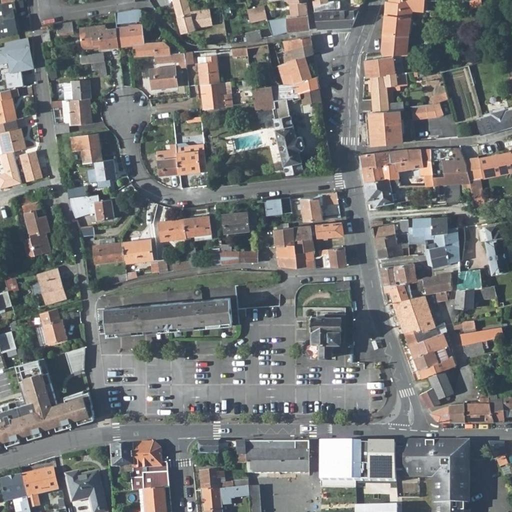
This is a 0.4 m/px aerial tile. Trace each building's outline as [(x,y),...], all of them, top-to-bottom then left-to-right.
[(2,4),(0,4),(0,35),(18,32),(14,12),(13,12),(12,9),(24,7),(22,0),(20,0),(15,1),(2,4)] [(172,0),(181,33),(196,30),(195,28),(191,11),(190,4),(188,0),(172,0)] [(285,0),(289,3),(291,16),(308,14),(307,2),(306,0),(285,0)] [(334,1),(328,3),(314,5),(318,30),(352,28),(359,10),(341,11),(340,0),(334,1)] [(389,0),(390,2),(387,2),(385,15),(383,34),(409,35),(412,10),(424,11),(425,1),(425,0),(389,0)] [(483,7),(481,0),(469,0),(471,9),(483,7)] [(240,4),(242,15),(248,13),(247,9),(245,3),(240,4)] [(248,13),(250,22),(267,18),(264,5),(247,9),(248,13)] [(191,11),(195,28),(212,25),(210,8),(198,10),(191,11)] [(155,55),(170,53),(170,46),(165,41),(145,43),(143,24),(137,25),(137,22),(136,10),(135,10),(118,13),(115,13),(117,28),(119,47),(133,46),(135,56),(155,55)] [(310,29),(308,14),(291,16),(282,18),(285,33),(289,32),(310,29)] [(57,24),(59,36),(74,33),(72,22),(57,24)] [(101,49),(119,47),(117,28),(106,29),(105,25),(80,28),(82,46),(89,47),(95,47),(94,44),(100,44),(101,49)] [(41,27),(44,47),(52,46),(48,26),(41,27)] [(245,33),(246,42),(268,37),(266,29),(245,33)] [(383,34),(382,51),(384,55),(392,54),(401,54),(407,54),(409,35),(383,34)] [(284,41),(286,51),(312,45),(311,35),(284,41)] [(0,59),(5,59),(5,56),(29,52),(27,36),(3,39),(4,46),(4,50),(0,50),(0,59)] [(314,54),(312,45),(286,51),(282,52),(284,63),(305,57),(314,54)] [(232,49),(233,57),(248,55),(247,47),(232,49)] [(80,55),(82,64),(92,62),(105,61),(104,52),(80,55)] [(185,52),(170,53),(155,55),(156,62),(174,61),(186,60),(185,52)] [(192,52),(185,52),(186,60),(186,64),(194,63),(192,52)] [(371,77),(404,73),(402,55),(401,54),(392,54),(393,57),(364,60),(367,77),(371,77)] [(199,63),(201,85),(217,83),(220,83),(217,55),(207,56),(208,62),(199,63)] [(305,57),(284,63),(279,65),(282,76),(286,75),(290,85),(296,85),(312,78),(305,57)] [(107,74),(105,61),(92,62),(93,69),(99,68),(100,76),(107,74)] [(1,64),(3,72),(11,70),(9,62),(1,64)] [(150,69),(153,89),(177,86),(175,68),(175,66),(150,69)] [(5,73),(7,88),(23,86),(21,71),(5,73)] [(400,109),(404,109),(404,107),(403,102),(394,102),(392,89),(401,88),(401,85),(408,85),(407,72),(404,73),(371,77),(373,110),(400,109)] [(312,78),(296,85),(299,95),(303,94),(320,87),(318,76),(312,78)] [(242,80),(243,91),(248,90),(248,96),(253,95),(252,89),(251,82),(251,79),(242,80)] [(73,100),(90,98),(91,98),(90,80),(72,82),(72,83),(73,100)] [(224,82),(220,83),(217,83),(201,85),(203,98),(205,98),(206,108),(233,105),(231,93),(225,94),(224,82)] [(64,83),(65,100),(70,100),(73,100),(72,83),(64,83)] [(257,88),(252,89),(253,95),(255,110),(272,108),(274,118),(286,175),(304,172),(299,150),(303,150),(305,147),(303,137),(300,136),(296,136),(291,116),(290,115),(288,99),(274,101),(272,86),(257,88)] [(303,94),(304,105),(321,100),(320,87),(303,94)] [(0,123),(17,119),(12,97),(18,96),(16,88),(0,91),(0,123)] [(448,99),(446,92),(431,97),(433,104),(448,99)] [(70,100),(72,125),(92,124),(90,98),(73,100),(70,100)] [(63,107),(64,124),(68,123),(68,125),(72,125),(70,100),(65,100),(62,100),(63,107)] [(433,104),(411,106),(413,119),(436,117),(444,115),(440,102),(433,104)] [(490,114),(476,119),(481,135),(511,126),(511,108),(506,110),(505,109),(491,112),(492,114),(490,114)] [(400,109),(373,110),(373,111),(370,112),(372,145),(403,142),(400,109)] [(24,117),(17,119),(0,123),(0,140),(3,154),(26,149),(22,128),(26,126),(24,117)] [(54,123),(55,134),(69,132),(68,125),(68,123),(64,124),(58,125),(58,122),(54,123)] [(84,163),(95,162),(102,160),(98,133),(72,137),(74,150),(82,149),(84,163)] [(176,144),(177,152),(180,173),(200,171),(207,170),(204,143),(188,145),(185,143),(176,144)] [(156,151),(159,176),(180,173),(177,152),(176,144),(170,144),(170,149),(156,151)] [(406,149),(360,155),(362,168),(375,166),(376,167),(382,166),(382,164),(396,163),(396,162),(410,160),(410,169),(414,168),(414,167),(419,167),(423,166),(421,148),(406,149)] [(431,148),(421,148),(423,166),(419,167),(420,175),(399,177),(398,170),(410,169),(410,160),(396,162),(396,163),(382,164),(382,166),(376,167),(375,166),(362,168),(365,182),(389,178),(399,177),(399,185),(399,186),(433,185),(433,176),(432,168),(430,161),(430,160),(431,160),(431,148)] [(454,160),(430,161),(432,168),(433,176),(433,185),(439,185),(444,185),(459,184),(462,184),(471,184),(470,180),(465,160),(461,151),(452,151),(451,148),(450,148),(454,157),(454,160)] [(454,157),(450,148),(446,148),(446,152),(442,152),(443,159),(431,160),(430,160),(430,161),(454,160),(454,157)] [(446,148),(431,148),(431,160),(443,159),(442,152),(446,152),(446,148)] [(21,154),(23,162),(37,158),(35,151),(21,154)] [(511,152),(479,158),(482,177),(511,171),(511,153),(511,154),(511,152)] [(482,177),(479,158),(465,160),(470,180),(481,178),(482,177)] [(114,159),(102,160),(95,162),(96,169),(88,171),(90,182),(98,180),(99,187),(110,185),(109,179),(116,178),(114,159)] [(23,164),(28,181),(42,178),(38,161),(23,164)] [(0,183),(15,180),(13,170),(0,172),(0,183)] [(390,185),(389,178),(365,182),(368,200),(376,198),(377,205),(393,202),(390,185)] [(475,210),(486,208),(481,178),(470,180),(471,184),(471,187),(475,210)] [(446,202),(460,201),(459,184),(444,185),(445,193),(446,202)] [(67,187),(68,198),(70,197),(86,196),(85,186),(71,188),(67,187)] [(322,193),(324,205),(338,203),(337,192),(322,193)] [(22,197),(23,203),(35,200),(34,194),(22,197)] [(99,201),(98,194),(86,196),(70,197),(71,206),(75,218),(88,214),(96,213),(97,220),(115,218),(112,199),(99,201)] [(301,198),(305,221),(323,219),(319,196),(301,198)] [(486,198),(488,208),(499,205),(497,196),(486,198)] [(290,199),(274,201),(273,199),(265,200),(267,215),(292,212),(290,199)] [(24,240),(29,257),(48,252),(43,234),(46,233),(50,232),(46,215),(38,217),(36,210),(41,209),(39,201),(22,205),(31,238),(24,240)] [(223,214),(225,233),(249,230),(257,229),(257,211),(247,212),(223,214)] [(209,216),(184,219),(187,238),(189,261),(190,269),(198,268),(195,246),(192,246),(191,236),(195,236),(196,240),(212,238),(209,216)] [(447,217),(432,218),(432,234),(435,234),(445,233),(448,232),(448,228),(454,227),(454,225),(452,225),(448,225),(448,223),(451,221),(451,216),(447,217)] [(414,219),(414,234),(424,234),(432,234),(432,218),(414,219)] [(161,241),(187,238),(184,219),(159,222),(161,241)] [(405,234),(405,240),(409,240),(409,234),(408,219),(401,219),(402,234),(405,234)] [(383,225),(383,220),(372,221),(377,248),(398,244),(395,230),(398,229),(397,224),(394,224),(394,223),(383,225)] [(342,222),(311,225),(313,238),(343,235),(342,222)] [(313,238),(311,225),(300,226),(300,227),(294,228),(296,244),(297,253),(314,251),(313,238)] [(486,240),(493,273),(509,270),(503,237),(502,237),(500,230),(497,230),(496,225),(485,227),(486,232),(487,240),(486,240)] [(79,229),(81,236),(95,234),(93,227),(79,229)] [(276,246),(277,246),(296,244),(294,228),(294,227),(289,228),(277,229),(274,229),(276,246)] [(460,260),(458,227),(454,227),(448,228),(448,232),(445,233),(446,245),(450,263),(458,261),(460,260)] [(43,234),(48,252),(51,251),(46,233),(43,234)] [(445,233),(435,234),(436,236),(437,242),(438,247),(446,245),(445,233)] [(414,234),(409,234),(409,240),(409,242),(409,244),(425,243),(425,239),(424,237),(424,234),(414,234)] [(150,239),(123,242),(125,260),(125,263),(153,260),(150,239)] [(95,263),(125,260),(123,242),(115,243),(100,245),(92,246),(95,263)] [(377,248),(379,259),(403,255),(402,248),(409,247),(409,244),(409,242),(405,243),(398,244),(377,248)] [(297,258),(311,259),(311,261),(315,261),(315,257),(314,251),(297,253),(296,244),(277,246),(278,255),(297,255),(297,258)] [(435,266),(450,263),(446,245),(438,247),(431,249),(434,266),(435,266)] [(319,256),(315,257),(315,261),(316,268),(348,266),(345,247),(331,248),(329,250),(319,251),(319,256)] [(214,265),(221,264),(220,252),(220,251),(219,248),(213,248),(214,265)] [(434,266),(431,249),(426,249),(427,255),(429,262),(434,266)] [(257,252),(220,252),(221,264),(239,262),(258,262),(257,252)] [(298,267),(316,268),(315,261),(311,261),(311,259),(297,258),(297,255),(278,255),(280,266),(298,267)] [(159,261),(160,274),(168,272),(166,259),(159,260),(159,261)] [(153,275),(160,274),(159,261),(151,262),(153,275)] [(172,264),(174,272),(190,269),(189,261),(172,264)] [(384,285),(397,283),(397,284),(409,281),(417,280),(415,264),(413,263),(381,267),(381,268),(384,285)] [(38,275),(47,304),(66,298),(58,269),(38,275)] [(480,269),(463,272),(459,272),(457,290),(482,287),(480,269)] [(136,271),(126,273),(127,280),(137,278),(136,271)] [(127,280),(126,273),(118,275),(119,278),(120,283),(127,280)] [(451,273),(425,278),(426,293),(436,291),(446,290),(453,288),(452,275),(452,274),(451,273)] [(4,276),(6,284),(13,282),(11,274),(4,276)] [(335,282),(336,292),(350,290),(349,281),(335,282)] [(390,291),(394,301),(413,297),(409,281),(397,284),(397,283),(384,285),(384,286),(385,292),(390,291)] [(9,292),(15,290),(13,282),(6,284),(9,291),(9,292)] [(104,309),(107,337),(166,331),(239,325),(239,320),(235,285),(166,291),(167,303),(104,309)] [(482,287),(457,290),(455,307),(473,308),(474,299),(497,298),(495,285),(482,287)] [(436,291),(437,301),(448,300),(446,290),(436,291)] [(9,292),(9,291),(0,293),(0,312),(6,311),(5,308),(13,305),(9,292)] [(394,301),(398,315),(428,306),(425,295),(413,297),(394,301)] [(398,315),(402,324),(431,315),(428,306),(398,315)] [(57,309),(41,313),(44,325),(36,327),(41,345),(68,339),(62,319),(60,319),(57,309)] [(436,327),(435,326),(431,315),(402,324),(405,332),(414,330),(422,329),(423,331),(436,327)] [(498,315),(474,319),(475,327),(501,323),(500,315),(498,315)] [(311,316),(311,329),(312,331),(311,344),(310,344),(310,358),(312,359),(318,360),(320,358),(324,358),(333,358),(333,343),(342,343),(342,331),(343,330),(343,316),(311,316)] [(474,319),(454,322),(454,324),(454,329),(459,328),(463,327),(463,330),(476,328),(475,327),(474,319)] [(26,357),(16,320),(11,322),(10,322),(12,331),(17,348),(20,359),(26,357)] [(405,332),(409,344),(447,330),(444,322),(435,326),(436,327),(423,331),(422,329),(414,330),(405,332)] [(486,340),(503,336),(502,327),(476,331),(461,333),(463,345),(482,341),(486,340)] [(414,358),(435,350),(448,346),(445,338),(447,336),(447,333),(447,330),(409,344),(414,358)] [(17,348),(12,331),(0,334),(0,349),(1,350),(2,353),(17,348)] [(468,356),(484,352),(483,348),(482,341),(463,345),(464,351),(468,356)] [(442,360),(452,356),(448,346),(435,350),(414,358),(419,369),(442,361),(442,360)] [(79,366),(80,347),(65,351),(71,373),(80,370),(79,366)] [(511,353),(494,356),(496,368),(511,365),(511,353)] [(451,367),(456,365),(452,356),(442,360),(442,361),(419,369),(422,378),(428,376),(451,367)] [(56,397),(44,358),(16,366),(25,398),(0,406),(0,422),(1,427),(10,424),(13,423),(16,430),(17,429),(19,435),(5,439),(7,446),(21,441),(20,436),(28,434),(29,439),(41,436),(44,435),(42,430),(56,426),(57,430),(73,426),(72,421),(78,419),(79,424),(95,419),(93,414),(91,404),(88,405),(84,393),(83,391),(65,397),(66,401),(58,404),(56,397)] [(453,375),(454,375),(451,367),(428,376),(433,387),(419,394),(421,398),(426,408),(449,400),(450,399),(450,398),(450,397),(449,394),(454,393),(450,383),(448,377),(453,375)] [(84,393),(88,405),(91,404),(93,414),(95,414),(89,391),(84,393)] [(489,397),(489,400),(497,399),(496,392),(488,394),(489,397)] [(489,400),(491,412),(494,421),(494,422),(504,422),(504,421),(504,416),(503,409),(505,409),(505,396),(502,398),(497,399),(489,400)] [(511,396),(505,396),(505,409),(503,409),(504,416),(508,416),(511,416),(511,396)] [(485,397),(480,397),(480,403),(464,403),(465,422),(494,421),(491,412),(489,400),(489,397),(485,397)] [(464,403),(449,405),(451,422),(465,422),(464,403)] [(440,421),(451,422),(449,405),(432,411),(431,414),(440,421)] [(0,447),(7,446),(5,439),(19,435),(17,429),(16,430),(13,423),(10,424),(1,427),(0,422),(0,447)] [(42,430),(44,435),(57,430),(56,426),(42,430)] [(200,442),(200,453),(226,454),(226,448),(238,448),(238,459),(233,459),(233,463),(247,463),(246,441),(200,442)] [(247,463),(248,473),(309,473),(309,442),(246,441),(247,463)] [(133,468),(162,466),(162,463),(161,448),(154,442),(132,443),(132,445),(133,466),(133,468)] [(321,442),(321,467),(322,481),(329,481),(332,494),(333,494),(348,494),(348,498),(356,496),(355,484),(355,474),(355,466),(334,467),(326,467),(326,465),(334,465),(334,461),(334,443),(334,442),(321,442)] [(396,454),(397,471),(404,471),(411,471),(411,477),(434,477),(433,511),(469,511),(470,511),(465,511),(465,504),(465,496),(469,496),(469,459),(469,450),(462,450),(462,452),(443,452),(443,443),(412,442),(412,453),(404,453),(404,448),(395,448),(396,454)] [(497,459),(500,466),(508,464),(505,456),(507,455),(503,442),(488,442),(489,443),(497,459)] [(334,443),(334,461),(355,460),(355,454),(354,443),(334,443)] [(469,443),(443,443),(443,452),(462,452),(462,450),(469,450),(469,443)] [(112,446),(113,467),(133,466),(132,445),(112,446)] [(355,466),(355,474),(355,484),(372,484),(372,474),(387,474),(386,483),(396,483),(397,471),(396,454),(355,454),(355,460),(355,466)] [(37,494),(58,489),(54,467),(22,474),(27,496),(29,507),(40,505),(37,494)] [(200,472),(201,490),(246,486),(246,481),(224,483),(223,472),(222,472),(222,471),(219,471),(219,470),(200,472)] [(66,474),(72,502),(90,498),(93,511),(107,511),(108,511),(99,471),(80,475),(79,471),(66,474)] [(169,480),(168,472),(143,473),(144,478),(131,479),(132,483),(169,480)] [(1,479),(6,501),(13,499),(16,511),(30,511),(29,507),(27,496),(22,474),(1,479)] [(132,483),(133,491),(140,490),(144,490),(165,488),(170,487),(169,480),(132,483)] [(112,485),(113,493),(133,491),(132,483),(112,485)] [(201,490),(203,511),(222,511),(222,504),(230,503),(229,494),(231,493),(231,491),(234,491),(234,493),(249,492),(249,487),(249,486),(246,486),(201,490)] [(260,511),(259,486),(249,487),(249,492),(250,511),(260,511)] [(142,510),(141,511),(166,511),(165,488),(144,490),(146,509),(142,510)]
